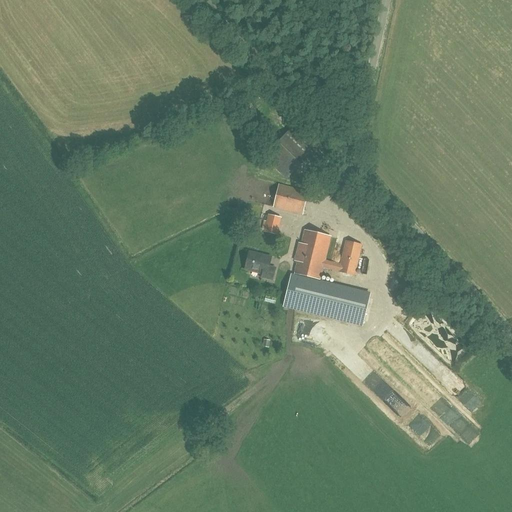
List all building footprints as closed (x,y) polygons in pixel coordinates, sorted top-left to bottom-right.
[(264,156),(287,179),(313,152),(290,130),(264,156)] [(274,207),(302,214),(308,192),(279,185),(274,207)] [(281,218),(269,215),(267,221),(264,221),(262,229),(265,230),(265,231),(277,234),(281,218)] [(371,294),(319,281),(323,268),(354,276),(362,244),(346,241),(341,264),(325,261),(330,237),(304,231),(301,243),(299,242),(295,261),(297,262),(294,275),(292,274),(284,306),(331,318),(363,326),(371,294)] [(257,254),(249,252),(245,270),(262,274),(261,277),(273,280),(275,268),(269,267),(271,258),(257,255),(257,254)] [(427,336),(430,332),(421,326),(418,331),(427,336)]
